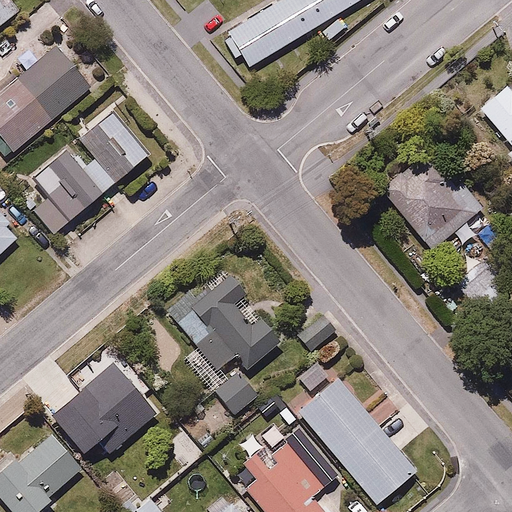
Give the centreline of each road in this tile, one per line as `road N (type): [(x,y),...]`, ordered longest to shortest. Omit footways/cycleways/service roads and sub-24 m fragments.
road 1 (residential): [(254,162),(511,474)]
road 2 (residential): [(0,372),(221,180),(254,162)]
road 3 (residential): [(254,162),(458,0)]
road 4 (residential): [(116,0),(254,162)]
